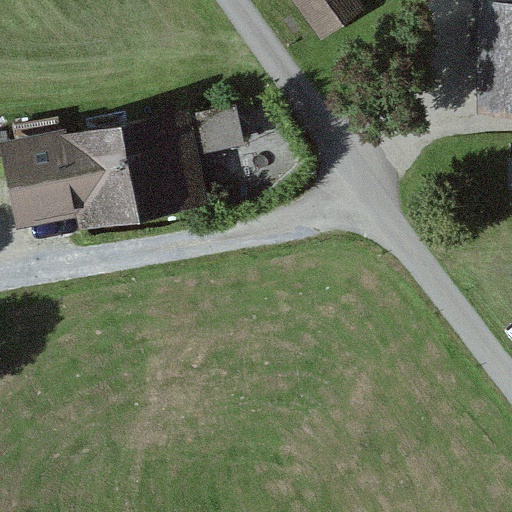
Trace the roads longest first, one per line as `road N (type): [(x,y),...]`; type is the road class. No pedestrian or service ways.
road 1 (track): [(233,0),(511,386)]
road 2 (track): [(0,272),(381,204)]
